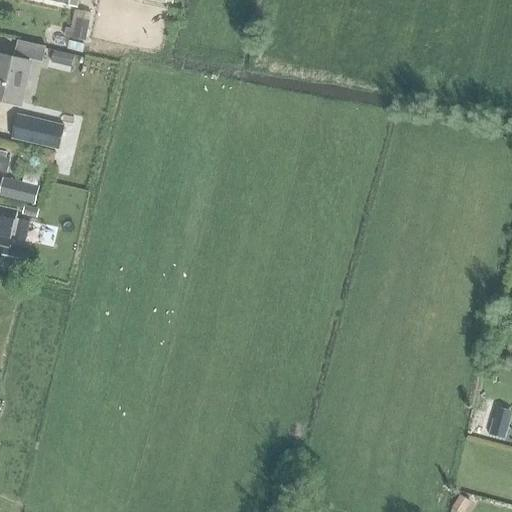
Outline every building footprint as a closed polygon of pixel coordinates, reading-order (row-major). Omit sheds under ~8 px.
[(71,37),(88,41),(93,13),(76,9),(71,37)] [(41,62),(44,48),(17,41),(13,59),(0,56),(0,99),(19,104),(28,63),(27,63),(28,59),(41,62)] [(45,67),(64,70),(68,52),(48,48),(45,67)] [(65,128),(17,117),(11,141),(59,152),(65,128)] [(9,160),(5,159),(6,152),(0,150),(0,171),(6,173),(9,160)] [(0,187),(0,196),(34,205),(39,187),(2,178),(0,187)] [(0,243),(9,246),(11,239),(23,241),(28,222),(15,219),(16,212),(6,210),(0,208),(0,243)] [(1,262),(25,267),(28,253),(4,248),(1,262)] [(494,405),(486,433),(502,438),(510,410),(494,405)]
